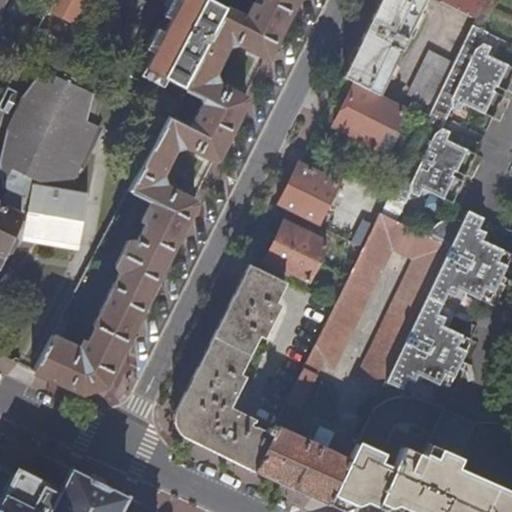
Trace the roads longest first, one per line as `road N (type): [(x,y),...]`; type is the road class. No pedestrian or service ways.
road 1 (residential): [(332,0),(120,449)]
road 2 (residential): [(120,449),(264,511)]
road 3 (residential): [(0,399),(120,449)]
